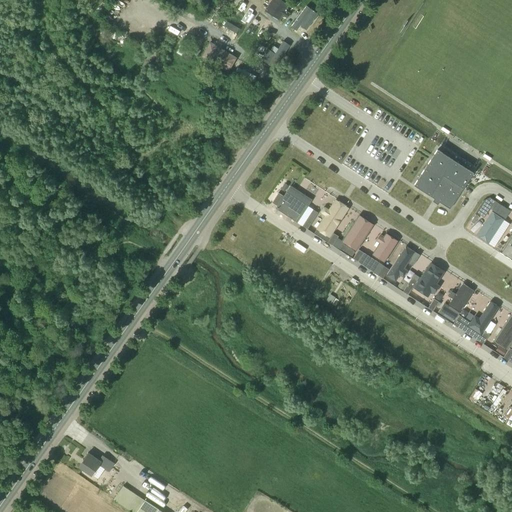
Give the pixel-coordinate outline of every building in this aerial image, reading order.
[(284,10),(287,5),(279,0),(271,0),(265,11),(279,19),(282,14),(287,16),(289,13),(284,10)] [(317,16),(314,14),(305,7),(290,27),(299,34),(302,36),(317,16)] [(226,21),(224,26),(238,31),(240,26),(226,21)] [(227,70),(235,57),(219,47),(221,44),(216,41),(214,44),(209,42),(201,55),(227,70)] [(265,51),(260,48),(257,53),(262,56),(265,51)] [(190,62),(194,55),(187,50),(183,57),(190,62)] [(448,208),(450,209),(476,169),(477,168),(440,144),(439,146),(435,152),(422,173),(418,178),(414,185),(434,199),(439,202),(448,208)] [(308,206),(286,192),(276,208),(297,222),(308,206)] [(490,208),(495,201),(490,197),(483,200),(476,212),(484,217),(490,208)] [(313,219),(318,213),(313,209),(308,217),(313,219)] [(504,221),(491,213),(476,236),(494,248),(509,225),(503,222),(504,221)] [(307,229),(313,219),(308,217),(302,226),(307,229)] [(372,225),(359,217),(343,242),(356,251),(372,225)] [(333,233),(327,242),(332,245),(338,236),(333,233)] [(383,265),(398,241),(386,234),(371,257),(383,265)] [(511,236),(501,253),(511,259),(511,236)] [(341,248),(353,256),(356,251),(344,243),(341,248)] [(415,253),(406,247),(386,278),(395,284),(399,278),(403,280),(408,273),(404,271),(415,253)] [(364,253),(358,249),(353,259),(358,262),(364,253)] [(443,272),(430,263),(413,290),(426,298),(443,272)] [(383,278),(389,269),(384,266),(378,275),(383,278)] [(415,273),(409,282),(414,285),(420,276),(415,273)] [(414,285),(409,282),(403,291),(408,295),(414,285)] [(460,312),(473,291),(462,284),(449,305),(460,312)] [(439,302),(434,298),(428,308),(433,311),(439,302)] [(490,302),(479,320),(475,318),(469,327),(478,332),(481,334),(497,307),(490,302)] [(453,322),(459,312),(444,303),(438,312),(453,322)] [(464,318),(459,315),(453,324),(458,327),(464,318)] [(506,349),(511,340),(511,316),(494,341),(506,349)] [(458,327),(478,341),(482,335),(480,334),(468,326),(470,322),(464,318),(458,327)] [(489,334),(484,331),(482,335),(478,341),(483,344),(489,334)] [(507,351),(501,346),(497,353),(503,357),(507,351)] [(511,354),(511,349),(510,348),(509,348),(507,351),(503,357),(508,360),(511,354)] [(103,455),(99,461),(88,453),(79,466),(92,475),(99,464),(109,471),(114,463),(103,455)] [(133,511),(136,511),(144,499),(123,485),(114,499),(133,511)] [(136,511),(156,511),(158,509),(144,499),(136,511)]
